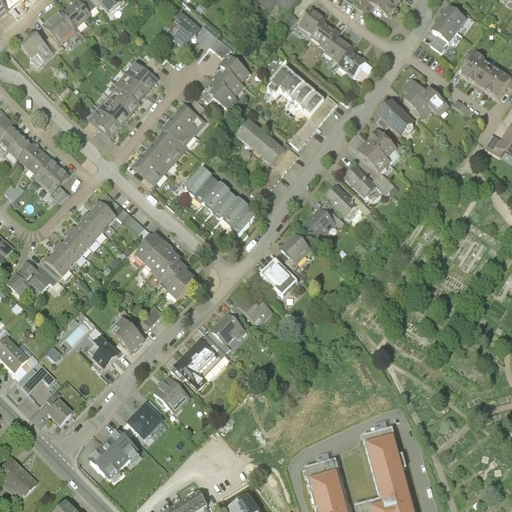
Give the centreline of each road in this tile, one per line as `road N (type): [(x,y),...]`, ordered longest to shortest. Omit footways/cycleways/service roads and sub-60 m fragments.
road 1 (residential): [(233,284),(402,58)]
road 2 (residential): [(54,458),(233,284)]
road 3 (residential): [(233,284),(107,171)]
road 4 (residential): [(107,171),(0,71)]
road 5 (residential): [(0,217),(27,237),(42,235),(107,171)]
road 6 (residential): [(188,80),(107,171)]
